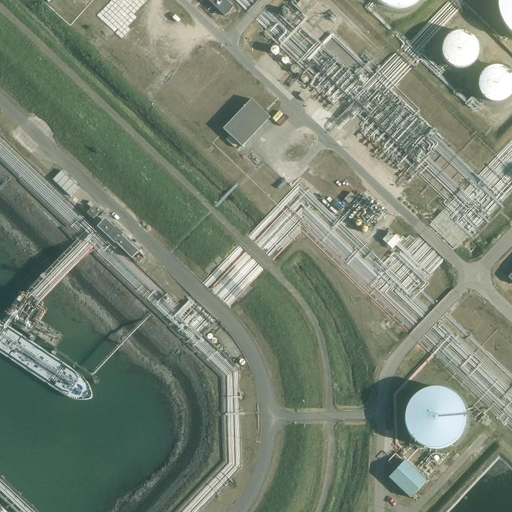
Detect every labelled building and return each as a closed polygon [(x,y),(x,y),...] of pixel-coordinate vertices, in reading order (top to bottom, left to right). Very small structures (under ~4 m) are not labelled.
[(206,0),(224,17),(233,8),(224,0),(206,0)] [(318,2),(316,0),(315,0),(300,0),(295,6),(306,15),(318,2)] [(511,0),(497,0),(498,2),(499,8),(500,14),(502,19),(505,24),(509,29),(511,31),(511,0)] [(277,34),(284,27),(277,20),(269,27),(277,34)] [(479,51),(479,48),(479,45),(478,41),(476,38),(474,35),(472,33),(469,32),(466,31),(462,30),(458,30),(455,32),(452,33),(449,35),(447,38),(446,41),(444,45),(444,48),(444,51),(445,54),(447,58),(450,60),(452,63),(456,64),(459,65),(462,65),(464,65),(468,64),(472,62),(474,60),(476,58),(478,54),(479,51)] [(511,89),(511,77),(510,73),(508,71),(505,69),(503,67),(499,66),(495,65),(492,65),(488,66),(485,68),(482,70),(479,73),(478,76),(477,79),(476,83),(476,87),(477,90),(479,93),(481,96),(483,98),(487,100),(490,101),(493,102),(497,102),(501,101),(504,100),(507,97),(509,94),(511,91),(511,89)] [(251,100),(223,129),(242,147),(270,118),(251,100)] [(264,138),(256,144),(254,141),(251,144),(267,163),(277,154),(264,138)] [(61,173),(53,182),(67,196),(76,187),(61,173)] [(350,193),(344,200),(348,204),(355,197),(350,193)] [(77,217),(72,220),(76,228),(81,225),(77,217)] [(138,252),(105,220),(98,227),(131,259),(138,252)] [(387,244),(393,237),(389,233),(382,240),(387,244)] [(463,423),(464,417),(463,412),(461,406),(459,402),(455,397),(451,394),(446,391),(441,389),(436,388),(430,388),(425,389),(420,391),(415,395),(411,398),(408,403),(405,408),(404,413),(404,419),(404,424),(406,429),(409,434),(412,439),(416,442),(421,445),(426,447),(432,448),(437,448),(443,447),(448,444),(452,441),(456,438),(460,433),(462,428),(463,423)] [(395,462),(401,452),(393,448),(387,458),(395,462)] [(388,478),(395,484),(410,498),(426,482),(404,461),(388,478)]
